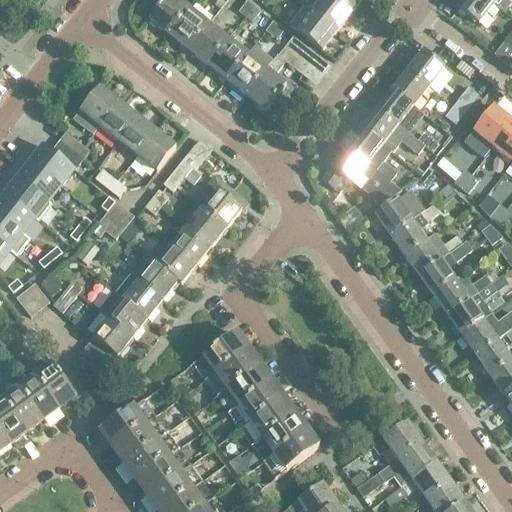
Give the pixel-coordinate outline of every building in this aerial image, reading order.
[(168,38),(189,11),(175,0),(165,0),(148,22),(168,38)] [(198,0),(195,4),(202,10),(209,0),(198,0)] [(310,0),(304,8),(337,34),(352,15),(332,0),(310,0)] [(332,0),(352,15),(363,0),(332,0)] [(494,7),(484,0),(465,0),(458,10),(479,27),(494,7)] [(511,5),(511,0),(484,0),(494,7),(504,15),(511,5)] [(245,20),(254,9),(247,4),(238,14),(245,20)] [(322,54),(337,34),(304,8),(289,28),(322,54)] [(254,9),(245,20),(252,25),(260,14),(254,9)] [(187,53),(208,26),(189,11),(168,38),(187,53)] [(207,68),(228,42),(208,26),(187,53),(207,68)] [(511,53),(511,33),(502,45),(511,53)] [(292,40),(285,49),(309,69),(316,59),(292,40)] [(225,83),(247,57),(228,42),(207,68),(225,83)] [(244,98),(265,72),(271,64),(253,49),(247,57),(225,83),(244,98)] [(265,72),(244,98),(264,114),(285,88),(273,78),(284,64),(301,78),(309,69),(285,49),(277,58),(276,58),(271,64),(265,72)] [(407,74),(428,90),(444,71),(423,54),(407,74)] [(407,74),(392,93),(413,109),(428,90),(407,74)] [(99,130),(118,105),(98,89),(72,122),(92,137),(98,129),(99,130)] [(452,109),(463,118),(478,98),(467,90),(452,109)] [(392,93),(377,112),(398,128),(413,109),(392,93)] [(117,144),(137,119),(118,105),(99,130),(117,144)] [(455,128),(463,118),(452,109),(444,119),(455,128)] [(492,150),(511,124),(492,109),(472,134),(492,150)] [(407,135),(398,128),(377,112),(362,131),(393,155),(394,156),(403,145),(419,158),(426,150),(421,146),(407,135)] [(136,159),(156,134),(137,119),(117,144),(136,159)] [(511,164),(511,124),(492,150),(511,165),(511,164)] [(407,135),(421,146),(427,138),(414,127),(407,135)] [(392,185),(398,177),(384,165),(393,155),(362,131),(348,150),(369,166),(378,174),(392,185)] [(156,134),(136,159),(156,174),(175,150),(156,134)] [(57,144),(81,164),(89,154),(64,135),(57,144)] [(198,142),(181,163),(191,170),(193,173),(210,152),(198,142)] [(74,172),(81,164),(57,144),(50,153),(74,172)] [(73,173),(44,150),(31,167),(60,189),(73,173)] [(348,150),(332,170),(323,182),(335,191),(344,179),(353,186),(369,166),(348,150)] [(191,170),(181,163),(163,187),(172,194),(191,170)] [(60,189),(31,167),(19,182),(48,204),(60,189)] [(109,193),(117,184),(102,172),(95,182),(109,193)] [(379,209),(402,194),(376,173),(370,180),(384,191),(371,198),(379,209)] [(462,191),(471,178),(465,173),(455,186),(462,191)] [(471,178),(462,191),(468,196),(478,184),(471,178)] [(201,211),(226,231),(241,213),(239,211),(244,205),(214,180),(193,205),(201,211)] [(48,204),(19,182),(6,198),(35,222),(39,225),(52,208),(48,204)] [(117,184),(109,193),(119,201),(126,191),(117,184)] [(151,201),(161,209),(168,200),(158,193),(151,201)] [(35,222),(6,198),(0,205),(0,220),(22,238),(23,236),(35,222)] [(420,217),(434,207),(429,199),(415,209),(420,217)] [(114,205),(107,200),(100,210),(106,215),(114,205)] [(154,218),(161,209),(151,201),(144,210),(154,218)] [(390,238),(412,223),(397,202),(375,218),(390,238)] [(110,231),(124,213),(114,205),(106,215),(91,234),(98,240),(103,233),(105,234),(108,230),(110,231)] [(434,207),(420,217),(412,223),(390,238),(404,258),(426,243),(419,233),(428,226),(427,225),(441,215),(434,207)] [(496,225),(506,213),(500,207),(490,220),(496,225)] [(186,231),(211,250),(226,231),(201,211),(202,212),(186,231)] [(108,230),(105,234),(115,242),(132,220),(124,213),(110,231),(108,230)] [(511,217),(506,213),(496,225),(503,231),(511,219),(511,217)] [(22,238),(0,220),(0,247),(9,254),(16,261),(30,243),(23,236),(22,238)] [(91,225),(85,220),(77,230),(84,235),(91,225)] [(477,228),(482,234),(490,228),(485,222),(477,228)] [(503,240),(490,228),(482,234),(492,248),(503,240)] [(84,235),(77,230),(70,239),(76,244),(84,235)] [(171,250),(195,269),(211,250),(186,231),(171,250)] [(418,278),(463,247),(457,239),(444,248),(435,236),(426,243),(404,258),(418,278)] [(162,243),(147,262),(156,269),(176,286),(180,289),(195,269),(171,250),(162,243)] [(75,260),(86,268),(99,253),(88,244),(75,260)] [(433,298),(464,276),(456,266),(473,253),(467,244),(463,247),(418,278),(433,298)] [(0,265),(9,254),(0,247),(0,265)] [(511,254),(506,248),(497,254),(511,273),(511,272),(511,254)] [(62,256),(57,250),(48,257),(53,264),(62,256)] [(53,264),(48,257),(38,265),(43,271),(53,264)] [(147,262),(146,261),(144,259),(129,278),(162,304),(176,286),(156,269),(147,262)] [(486,280),(491,287),(499,281),(494,274),(486,280)] [(52,276),(40,287),(51,299),(60,291),(60,286),(52,276)] [(491,287),(486,280),(485,279),(472,288),(464,276),(433,298),(447,318),(491,287)] [(162,304),(129,278),(114,296),(123,303),(125,305),(147,322),(162,304)] [(501,280),(499,281),(491,287),(497,295),(507,289),(501,280)] [(17,282),(8,290),(13,296),(23,288),(17,282)] [(71,285),(52,308),(62,316),(81,292),(71,285)] [(24,294),(39,313),(48,306),(34,286),(24,294)] [(461,338),(483,322),(491,316),(500,310),(492,299),(497,295),(491,287),(447,318),(461,338)] [(30,321),(39,313),(24,294),(15,301),(30,321)] [(108,322),(107,323),(131,342),(147,322),(125,305),(123,303),(114,296),(113,295),(98,314),(108,322)] [(483,322),(461,338),(475,358),(497,342),(505,336),(511,331),(511,317),(510,315),(497,324),(491,316),(483,322)] [(115,361),(131,342),(107,323),(92,342),(110,357),(115,361)] [(205,384),(249,352),(237,335),(193,367),(205,384)] [(84,351),(103,366),(110,357),(92,342),(84,351)] [(511,362),(497,342),(475,358),(490,378),(511,362)] [(95,374),(103,366),(84,351),(77,359),(95,374)] [(228,392),(261,368),(249,352),(205,384),(217,400),(228,392)] [(59,414),(59,413),(76,401),(44,358),(27,370),(35,381),(59,414)] [(511,391),(511,362),(490,378),(504,398),(511,391)] [(261,368),(228,392),(217,400),(229,416),(273,384),(261,368)] [(43,425),(59,414),(35,381),(27,370),(11,381),(19,392),(43,425)] [(181,383),(174,388),(183,400),(190,395),(181,383)] [(284,400),(273,384),(229,416),(240,432),(243,430),(284,400)] [(43,425),(19,392),(3,404),(27,437),(43,425)] [(27,437),(3,404),(0,399),(0,433),(11,448),(27,437)] [(254,446),(263,440),(296,416),(284,400),(243,430),(254,446)] [(144,402),(100,434),(112,450),(145,427),(156,419),(144,402)] [(263,464),(274,456),(308,432),(296,416),(263,440),(254,446),(252,448),(263,464)] [(407,424),(382,442),(372,450),(378,459),(388,451),(397,463),(422,445),(407,424)] [(145,427),(112,450),(124,466),(156,443),(145,427)] [(276,481),(287,473),(320,449),(308,432),(274,456),(263,464),(276,481)] [(0,455),(11,448),(0,433),(0,455)] [(156,443),(124,466),(136,482),(168,459),(156,443)] [(411,483),(436,465),(422,445),(397,463),(377,477),(384,486),(404,472),(411,483)] [(357,460),(364,471),(378,461),(371,450),(357,460)] [(136,482),(147,498),(147,499),(179,475),(168,459),(136,482)] [(426,502),(450,484),(436,465),(411,483),(393,496),(397,502),(405,497),(406,499),(417,491),(426,502)] [(179,475),(147,498),(147,499),(157,511),(162,511),(191,491),(179,475)] [(450,484),(426,502),(432,511),(453,511),(465,504),(450,484)] [(303,511),(328,511),(337,506),(322,485),(297,503),(298,504),(287,511),(303,511),(304,511),(303,511)] [(191,491),(162,511),(196,511),(203,507),(191,491)]
